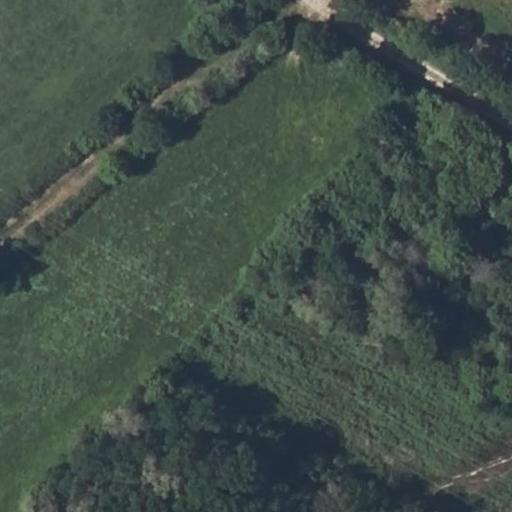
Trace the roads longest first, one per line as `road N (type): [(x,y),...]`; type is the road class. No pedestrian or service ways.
road 1 (track): [(0,230),(314,2)]
road 2 (track): [(314,2),(511,122)]
